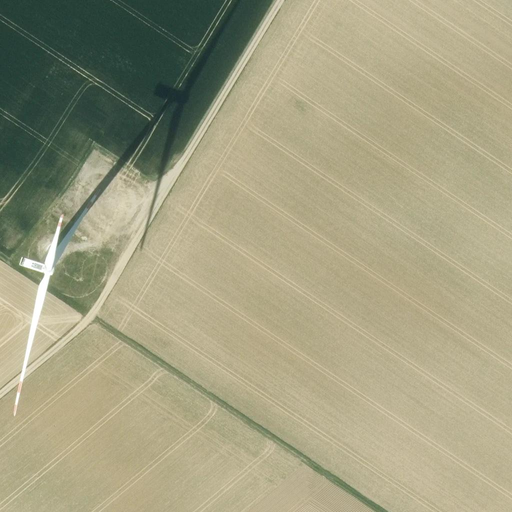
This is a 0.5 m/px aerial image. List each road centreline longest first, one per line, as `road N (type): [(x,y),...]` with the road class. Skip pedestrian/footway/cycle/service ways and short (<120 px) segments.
road 1 (track): [(280,0),(92,316),(0,394)]
road 2 (track): [(0,255),(386,511)]
